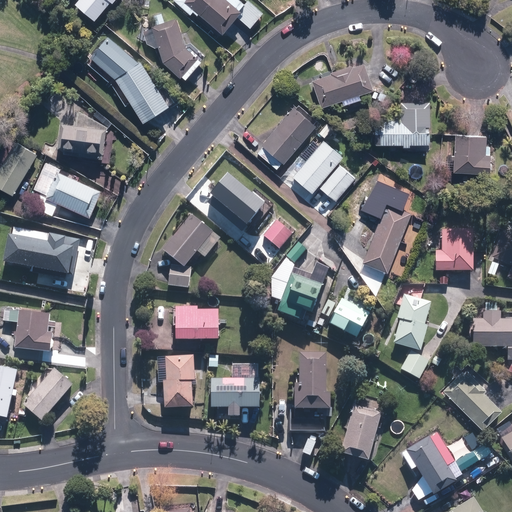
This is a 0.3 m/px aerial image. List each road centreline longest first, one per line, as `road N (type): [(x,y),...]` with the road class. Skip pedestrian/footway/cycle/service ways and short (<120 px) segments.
road 1 (residential): [(481,68),(465,34),(425,18),(365,13),(309,27),(275,47),(135,223),(115,299),(116,451)]
road 2 (residential): [(347,511),(296,479),(215,454),(116,451)]
